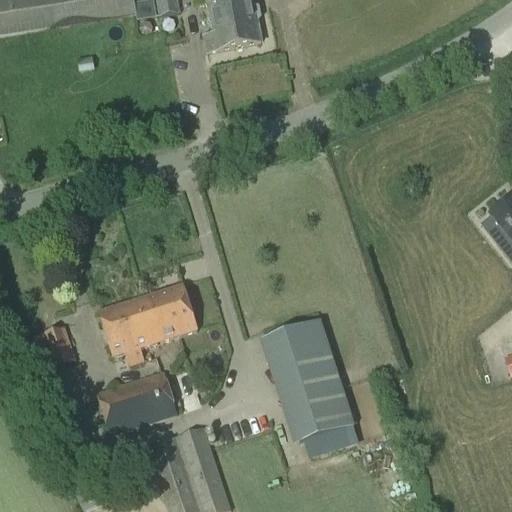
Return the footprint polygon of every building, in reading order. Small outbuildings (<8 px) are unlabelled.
[(7,0),(0,1),(0,37),(135,17),(131,0),(7,0)] [(174,0),(153,0),(157,20),(178,16),(174,0)] [(204,0),(211,30),(231,26),(231,30),(227,31),(230,45),(238,38),(237,29),(242,28),(242,30),(256,28),(256,26),(259,22),(256,12),(252,8),(250,0),(204,0)] [(212,39),(202,41),(205,57),(216,55),(259,47),(256,28),(242,30),(242,28),(237,29),(238,38),(230,45),(227,31),(231,30),(231,26),(211,30),(212,39)] [(90,59),(74,61),(76,74),(92,72),(90,59)] [(511,196),(489,215),(490,217),(481,224),(493,240),(503,232),(511,243),(511,196)] [(182,289),(97,317),(113,363),(197,335),(182,289)] [(325,343),(319,324),(267,340),(273,360),(325,343)] [(64,333),(32,344),(43,376),(74,365),(64,333)] [(163,377),(97,399),(110,441),(113,441),(177,420),(163,377)] [(49,418),(42,421),(71,487),(79,506),(95,499),(76,458),(90,452),(74,416),(71,409),(56,415),(49,418)] [(230,511),(205,436),(138,459),(149,492),(160,488),(168,511),(230,511)]
